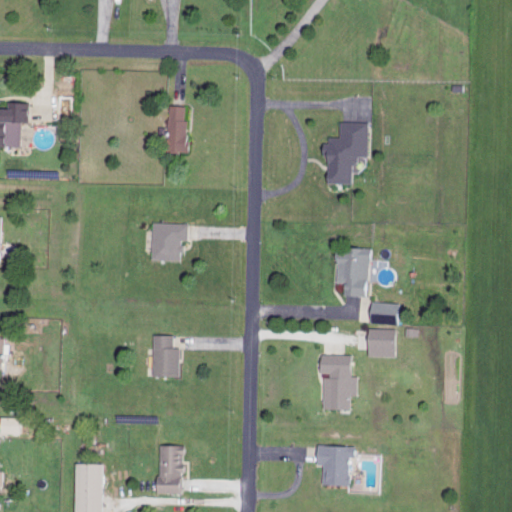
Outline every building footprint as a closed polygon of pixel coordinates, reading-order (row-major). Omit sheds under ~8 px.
[(0,144),(25,144),(25,118),(36,118),(36,99),(14,99),(14,106),(0,105),(0,144)] [(171,149),(192,150),(193,103),(173,103),(171,149)] [(374,120),(346,120),(346,135),(334,135),(334,141),(332,141),(331,180),(359,181),(360,153),(373,154),(374,120)] [(187,259),(187,238),(193,238),(193,221),(158,220),(157,258),(187,259)] [(341,280),(350,281),(349,293),(373,294),(375,246),(342,245),(341,280)] [(373,321),(404,322),(405,300),(373,300),(373,321)] [(373,354),(401,355),(402,327),(374,326),(373,354)] [(158,373),(184,374),(185,345),(178,345),(179,333),(159,332),(158,373)] [(0,366),(7,367),(8,334),(0,333),(0,366)] [(329,406),(356,407),(356,392),(361,392),(362,374),(358,374),(358,353),(327,352),(326,372),(330,372),(329,406)] [(26,415),(2,415),(2,431),(26,431),(26,415)] [(164,491),(187,491),(188,469),(190,469),(190,443),(165,442),(164,491)] [(108,511),(109,461),(82,461),(81,511),(108,511)] [(0,484),(8,484),(8,469),(0,468),(0,484)]
